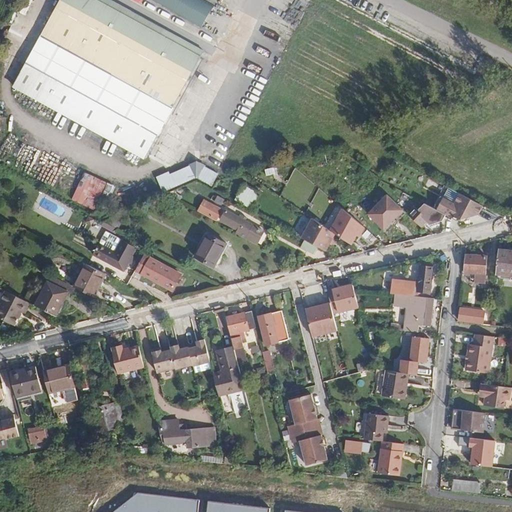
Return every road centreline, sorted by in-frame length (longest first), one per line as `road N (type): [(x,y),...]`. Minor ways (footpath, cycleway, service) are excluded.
road 1 (residential): [(455,240),(0,353)]
road 2 (residential): [(455,240),(431,484)]
